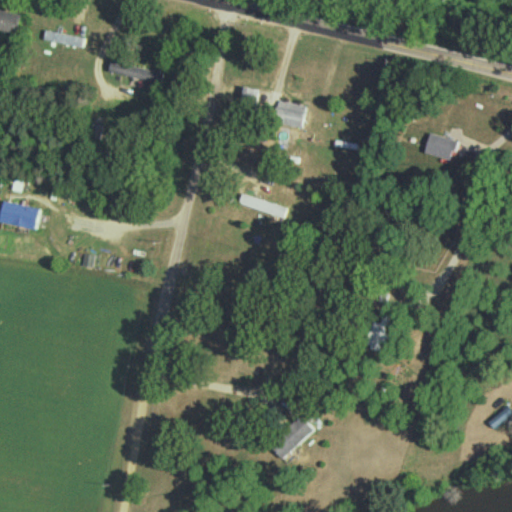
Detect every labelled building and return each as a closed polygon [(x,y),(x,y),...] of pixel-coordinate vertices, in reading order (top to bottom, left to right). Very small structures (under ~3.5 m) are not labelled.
[(0,33),(17,37),(21,16),(0,12),(0,33)] [(84,40),(46,35),(45,43),(82,48),(84,40)] [(161,87),(164,76),(112,63),(109,73),(161,87)] [(258,113),(258,91),(241,91),(241,112),(258,113)] [(300,134),(308,112),(280,102),(272,124),(300,134)] [(458,144),(430,136),(425,156),(452,164),(458,144)] [(0,219),(0,223),(36,233),(41,212),(4,203),(0,219)] [(233,306),(243,303),(240,294),(231,296),(233,306)] [(380,355),(395,319),(378,312),(363,348),(380,355)] [(236,352),(238,344),(209,336),(207,344),(236,352)] [(283,461),(313,432),(299,417),(269,447),(283,461)]
